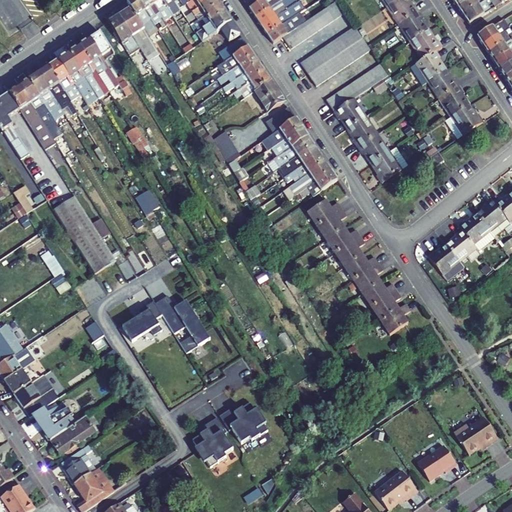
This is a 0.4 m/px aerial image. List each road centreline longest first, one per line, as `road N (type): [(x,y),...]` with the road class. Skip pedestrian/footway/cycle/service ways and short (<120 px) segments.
road 1 (residential): [(395,246),(230,0)]
road 2 (residential): [(168,420),(97,308),(177,260)]
road 3 (residential): [(395,246),(511,417)]
road 4 (residential): [(511,154),(395,246)]
road 5 (residential): [(97,511),(188,451),(168,420)]
road 6 (tertiary): [(108,0),(0,74)]
